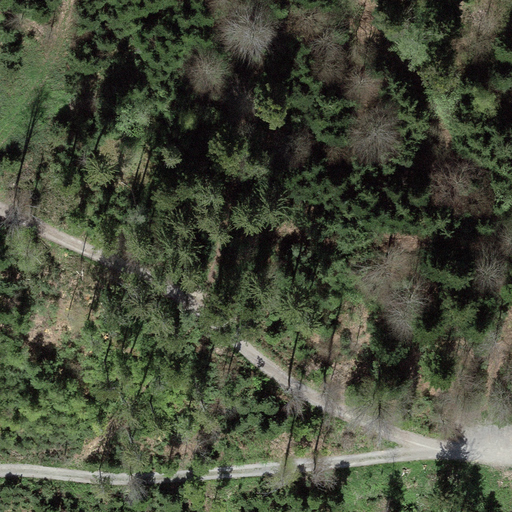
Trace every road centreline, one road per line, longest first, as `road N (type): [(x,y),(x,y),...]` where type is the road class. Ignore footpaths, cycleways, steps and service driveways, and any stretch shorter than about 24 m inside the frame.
road 1 (track): [(454,448),(282,368),(40,219),(0,206)]
road 2 (unclassified): [(0,470),(149,476),(454,448),(511,450)]
